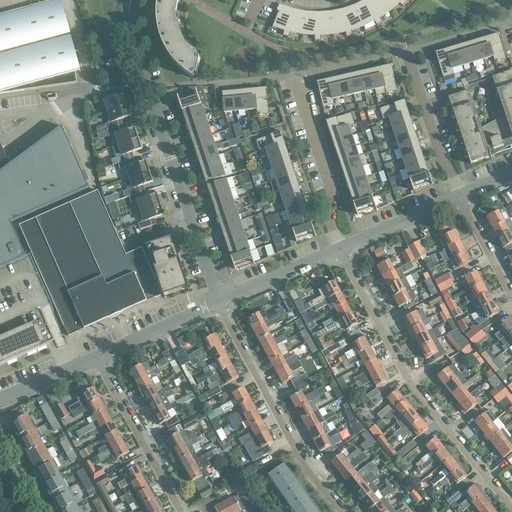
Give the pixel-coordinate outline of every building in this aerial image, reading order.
[(57,0),(0,15),(0,93),(4,93),(76,74),(75,72),(80,71),(60,0),(57,0)] [(158,0),(158,3),(157,7),(157,18),(157,20),(157,22),(158,26),(158,28),(158,29),(159,31),(159,33),(159,35),(161,39),(161,40),(163,44),(164,47),(166,51),(168,54),(169,56),(170,57),(172,60),(175,63),(177,66),(179,68),(181,70),(183,72),(186,74),(189,76),(192,78),(196,80),(200,60),(194,57),(186,47),(177,28),(176,15),(178,6),(182,6),(183,2),(179,0),(158,0)] [(380,24),(365,0),(354,5),(363,27),(364,27),(363,26),(374,21),(377,26),(380,24)] [(390,11),(381,0),(365,0),(380,24),(383,23),(379,17),(389,11),(390,12),(390,11)] [(405,5),(400,0),(381,0),(390,11),(389,10),(400,4),(403,7),(405,5)] [(286,37),(293,10),(279,5),(277,12),(278,12),(272,29),(274,26),(285,30),(283,36),(286,37)] [(363,27),(354,5),(343,10),(350,37),(353,36),(352,30),(363,26),(363,27)] [(303,35),(306,12),(293,10),(286,37),(289,38),(291,32),(303,34),(303,35)] [(350,37),(343,10),(331,12),(334,35),(334,34),(345,32),(347,38),(350,37)] [(318,41),(318,13),(306,12),(303,35),(303,34),(315,35),(315,41),(318,41)] [(334,35),(331,12),(318,13),(318,41),(321,41),(321,35),(333,34),(333,35),(334,35)] [(487,38),(495,63),(506,59),(498,35),(499,35),(499,34),(487,38)] [(495,63),(487,38),(477,41),(483,60),(493,57),(495,63)] [(483,60),(477,41),(467,44),(473,63),(483,60)] [(473,63),(467,44),(456,47),(462,66),(473,63)] [(446,50),(454,75),(452,69),(462,66),(456,47),(446,50)] [(454,75),(446,50),(435,54),(436,54),(443,78),(454,75)] [(380,68),(385,88),(386,94),(397,91),(392,66),(392,65),(380,68)] [(370,70),(375,90),(385,88),(380,68),(370,70)] [(375,90),(370,70),(360,73),(364,92),(375,90)] [(511,70),(511,71),(511,70),(511,71),(492,78),(505,116),(482,129),(469,91),(449,98),(449,97),(448,97),(471,164),(491,157),(489,152),(511,144),(511,70)] [(364,92),(360,73),(349,75),(353,95),(364,92)] [(353,95),(349,75),(338,78),(343,97),(353,95)] [(343,97),(338,78),(328,80),(333,100),(343,97)] [(334,105),(333,100),(328,80),(316,83),(317,83),(323,108),(334,105)] [(254,90),(256,110),(257,116),(268,115),(266,89),(267,89),(254,90)] [(244,91),(246,111),(256,110),(254,90),(244,91)] [(233,92),(235,112),(246,111),(244,91),(233,92)] [(235,112),(233,92),(222,93),(222,94),(223,94),(225,113),(235,112)] [(100,97),(102,103),(109,100),(109,98),(107,93),(100,97)] [(108,112),(128,106),(124,95),(116,98),(115,94),(109,98),(109,100),(102,103),(103,107),(106,107),(108,112)] [(182,111),(201,105),(198,94),(179,101),(182,111)] [(383,120),(389,118),(408,112),(404,100),(404,101),(380,109),(383,120)] [(186,122),(205,115),(201,105),(182,111),(186,122)] [(131,117),(128,106),(108,112),(110,118),(107,119),(109,124),(105,125),(107,131),(119,127),(117,121),(131,117)] [(408,112),(389,118),(393,128),(411,122),(408,112)] [(330,133),(349,127),(354,125),(351,114),(327,122),(326,121),(330,133)] [(189,132),(208,125),(205,115),(186,122),(189,132)] [(371,125),(381,123),(380,117),(370,118),(371,125)] [(366,132),(370,131),(366,120),(359,123),(362,133),(366,132)] [(396,139),(415,132),(411,122),(393,128),(396,139)] [(193,142),(211,136),(208,125),(189,132),(193,142)] [(0,366),(47,346),(46,344),(64,336),(50,305),(52,305),(30,255),(26,256),(11,223),(89,188),(62,127),(11,165),(0,173),(0,366)] [(119,145),(139,139),(135,128),(121,133),(119,127),(107,131),(109,137),(113,136),(114,140),(117,140),(119,145)] [(333,143),(352,137),(349,127),(330,133),(333,143)] [(380,133),(378,127),(372,129),(374,135),(380,133)] [(260,152),(266,150),(285,143),(281,132),(280,132),(280,133),(256,141),(260,152)] [(399,149),(418,142),(415,132),(396,139),(399,149)] [(211,136),(193,142),(196,152),(215,146),(211,136)] [(352,137),(333,143),(336,153),(355,147),(352,137)] [(139,139),(119,145),(121,151),(118,152),(120,157),(116,158),(118,164),(130,160),(128,154),(142,150),(139,139)] [(239,139),(226,142),(229,150),(241,146),(239,139)] [(0,173),(11,165),(0,140),(0,173)] [(199,163),(218,156),(216,150),(223,148),(227,146),(226,142),(215,146),(196,152),(199,163)] [(403,159),(422,153),(418,142),(399,149),(403,159)] [(269,160),(288,154),(285,143),(266,150),(269,160)] [(355,147),(336,153),(340,164),(359,157),(355,147)] [(497,151),(500,160),(510,156),(507,148),(497,151)] [(375,163),(380,162),(376,151),(372,152),(375,163)] [(234,162),(243,159),(241,153),(232,156),(234,162)] [(406,169),(425,163),(422,153),(403,159),(406,169)] [(288,154),(269,160),(272,170),(291,164),(288,154)] [(248,164),(254,162),(251,155),(245,157),(248,164)] [(203,173),(222,166),(218,156),(199,163),(203,173)] [(359,157),(340,164),(343,174),(362,167),(359,157)] [(243,159),(234,162),(237,162),(240,172),(246,170),(243,159)] [(130,178),(150,172),(146,161),(132,166),(130,160),(118,164),(120,170),(124,169),(125,173),(128,173),(130,178)] [(380,162),(375,163),(378,173),(377,174),(383,172),(380,162)] [(425,163),(406,169),(409,179),(428,173),(425,163)] [(228,164),(222,166),(203,173),(206,183),(231,175),(228,164)] [(291,164),(272,170),(276,180),(295,174),(291,164)] [(393,172),(390,164),(384,166),(387,174),(393,172)] [(362,167),(343,174),(347,184),(366,178),(362,167)] [(256,175),(261,174),(259,168),(250,171),(252,177),(256,175)] [(150,172),(130,178),(132,184),(129,185),(131,190),(127,191),(129,197),(141,193),(139,187),(153,183),(150,172)] [(241,175),(244,186),(246,185),(252,183),(248,173),(241,175)] [(428,173),(409,179),(413,191),(414,191),(414,190),(431,184),(432,185),(432,184),(428,173)] [(295,174),(276,180),(279,190),(298,184),(295,174)] [(366,178),(347,184),(350,194),(369,188),(366,178)] [(211,197),(230,190),(226,180),(207,186),(211,197)] [(403,191),(400,183),(391,186),(394,194),(403,191)] [(298,184),(279,190),(283,201),(302,194),(298,184)] [(369,188),(350,194),(353,204),(372,198),(369,188)] [(214,207),(233,201),(239,199),(235,189),(230,190),(211,197),(214,207)] [(511,190),(502,196),(507,205),(511,201),(511,190)] [(68,337),(163,295),(142,248),(126,255),(98,191),(19,226),(68,337)] [(143,199),(141,193),(129,197),(131,203),(135,202),(136,207),(140,206),(141,211),(161,205),(157,194),(143,199)] [(302,194),(283,201),(286,211),(305,204),(302,194)] [(388,205),(393,203),(390,194),(385,196),(388,205)] [(248,200),(250,206),(258,203),(256,197),(248,200)] [(372,198),(353,204),(357,216),(358,216),(357,215),(375,209),(376,209),(372,198)] [(218,217),(243,209),(242,204),(235,206),(233,201),(214,207),(218,217)] [(253,212),(262,209),(260,203),(251,207),(253,212)] [(305,204),(286,211),(289,221),(308,215),(305,204)] [(161,205),(141,211),(143,217),(141,219),(142,223),(138,225),(140,230),(152,226),(150,220),(164,216),(161,205)] [(492,229),(510,219),(502,205),(497,208),(499,212),(486,218),(492,229)] [(221,228),(240,221),(238,216),(245,214),(243,209),(218,217),(221,228)] [(258,226),(265,224),(261,214),(255,216),(258,226)] [(308,215),(289,221),(293,231),(312,225),(308,215)] [(266,218),(269,228),(276,225),(272,216),(266,218)] [(497,239),(511,230),(511,223),(510,219),(492,229),(497,239)] [(224,238),(243,231),(240,221),(221,228),(224,238)] [(262,237),(268,235),(265,224),(258,226),(262,237)] [(272,238),(279,236),(276,225),(269,228),(272,238)] [(312,225),(293,231),(297,243),(297,242),(315,236),(316,236),(312,225)] [(443,238),(448,248),(461,242),(455,231),(451,233),(448,226),(437,232),(440,239),(443,238)] [(511,249),(511,230),(497,239),(503,249),(505,248),(507,252),(511,249)] [(228,248),(247,242),(243,231),(224,238),(228,248)] [(268,235),(262,237),(264,243),(270,241),(268,235)] [(279,236),(272,238),(275,247),(282,244),(279,236)] [(146,246),(163,295),(163,297),(189,289),(171,237),(146,246)] [(413,244),(420,258),(426,255),(419,241),(413,244)] [(231,258),(250,252),(247,242),(228,248),(231,258)] [(454,258),(466,252),(461,242),(448,248),(443,251),(448,261),(454,258)] [(420,258),(413,244),(408,247),(415,260),(420,258)] [(411,262),(415,260),(409,250),(401,254),(407,265),(411,262)] [(472,262),(471,262),(469,258),(472,257),(469,250),(466,252),(454,258),(457,264),(453,266),(453,268),(454,271),(472,262)] [(250,252),(231,258),(235,269),(254,262),(250,252)] [(270,264),(278,262),(274,252),(267,255),(270,264)] [(382,278),(395,271),(389,261),(385,253),(376,257),(381,265),(377,267),(382,278)] [(435,270),(443,267),(441,261),(433,263),(435,270)] [(388,288),(405,278),(403,274),(414,268),(411,262),(407,265),(395,271),(382,278),(388,288)] [(470,290),(483,283),(477,273),(465,279),(470,290)] [(435,281),(438,287),(451,280),(448,274),(435,281)] [(405,278),(388,288),(393,298),(411,289),(405,278)] [(451,280),(438,287),(441,292),(454,285),(451,280)] [(314,307),(341,292),(335,282),(323,288),(318,291),(321,297),(304,305),(296,291),(289,295),(291,298),(294,303),(300,314),(305,311),(307,310),(314,306),(314,307)] [(488,293),(486,289),(489,288),(485,282),(483,283),(470,290),(473,294),(465,298),(467,304),(470,303),(488,293)] [(461,297),(469,293),(467,288),(459,292),(461,297)] [(411,289),(393,298),(399,308),(403,306),(405,311),(419,303),(411,289)] [(446,302),(451,299),(447,290),(441,293),(446,302)] [(335,310),(346,303),(341,292),(314,307),(316,311),(332,303),(335,310)] [(476,313),(493,303),(488,293),(470,303),(476,313)] [(438,303),(442,312),(446,310),(439,295),(428,301),(431,307),(438,303)] [(289,312),(294,309),(289,299),(283,302),(289,312)] [(325,328),(340,320),(352,314),(346,303),(335,310),(338,316),(323,324),(325,328)] [(493,303),(476,313),(479,319),(475,321),(479,326),(486,320),(499,314),(493,303)] [(159,307),(162,314),(169,311),(166,304),(159,307)] [(455,311),(451,313),(457,323),(461,320),(458,316),(463,314),(460,308),(455,311)] [(253,331),(279,317),(284,314),(282,309),(268,317),(264,311),(259,314),(247,320),(253,331)] [(409,329),(426,321),(426,320),(427,320),(422,310),(404,319),(409,329)] [(452,320),(446,310),(442,312),(439,314),(444,324),(452,320)] [(305,311),(300,314),(306,325),(311,322),(305,311)] [(340,320),(325,328),(328,334),(344,326),(346,331),(361,324),(358,318),(355,319),(352,314),(340,320)] [(506,336),(511,331),(511,316),(499,327),(502,330),(495,336),(499,342),(506,336)] [(259,341),(271,335),(267,329),(276,325),(276,326),(282,323),(279,317),(253,331),(259,341)] [(427,333),(424,327),(428,325),(426,321),(409,329),(415,339),(427,333)] [(470,341),(480,332),(476,327),(466,336),(470,341)] [(306,344),(311,341),(306,330),(300,333),(306,344)] [(420,349),(437,341),(432,330),(427,333),(415,339),(420,349)] [(457,330),(453,332),(447,335),(450,340),(456,337),(460,345),(456,348),(460,353),(461,352),(470,345),(465,340),(460,336),(457,330)] [(511,331),(506,336),(511,341),(502,348),(505,352),(511,346),(511,331)] [(271,335),(259,341),(265,353),(293,337),(290,332),(274,341),(271,335)] [(480,332),(470,341),(474,346),(484,337),(480,332)] [(179,344),(190,338),(188,334),(177,340),(179,344)] [(190,362),(221,346),(215,335),(204,341),(207,346),(187,357),(183,350),(174,354),(181,367),(184,366),(190,362)] [(271,364),(283,357),(280,351),(291,345),(290,344),(297,340),(295,336),(293,337),(265,353),(271,364)] [(354,336),(350,338),(345,340),(347,346),(350,346),(353,345),(356,349),(345,355),(348,360),(358,354),(370,348),(367,343),(370,342),(367,336),(364,338),(359,340),(357,342),(354,336)] [(332,340),(328,342),(325,344),(322,339),(321,339),(316,342),(321,352),(328,349),(335,345),(332,340)] [(330,355),(347,346),(345,340),(335,345),(328,349),(330,354),(330,355)] [(437,341),(420,349),(426,360),(433,356),(436,361),(446,355),(438,340),(437,341)] [(309,357),(318,352),(311,341),(306,344),(311,353),(308,354),(309,357)] [(448,353),(454,350),(451,344),(445,347),(448,353)] [(473,350),(470,345),(461,352),(460,353),(464,358),(473,350)] [(216,363),(227,357),(221,346),(190,362),(193,367),(199,363),(200,364),(213,357),(216,363)] [(364,365),(376,359),(370,349),(370,348),(358,354),(348,360),(350,365),(351,366),(362,361),(364,365)] [(490,365),(495,360),(490,354),(491,353),(489,350),(482,356),(489,365),(490,365)] [(165,359),(158,363),(159,364),(156,366),(155,364),(149,368),(147,362),(141,365),(130,372),(136,383),(158,371),(158,370),(170,364),(175,361),(174,362),(168,351),(162,354),(165,359)] [(283,357),(271,364),(277,374),(299,362),(296,356),(285,361),(283,357)] [(227,357),(216,363),(218,368),(205,375),(208,381),(210,380),(233,367),(227,357)] [(364,365),(368,372),(354,379),(356,384),(382,370),(376,359),(364,365)] [(351,366),(350,365),(348,360),(344,363),(342,363),(345,369),(351,366)] [(495,360),(490,365),(489,365),(497,374),(504,368),(500,363),(499,365),(495,360)] [(175,361),(170,364),(175,374),(180,371),(175,361)] [(299,362),(277,374),(283,385),(294,378),(292,373),(302,367),(299,362)] [(445,387),(448,384),(460,374),(456,369),(453,365),(437,377),(445,387)] [(187,378),(191,376),(192,375),(191,373),(189,374),(184,366),(181,367),(187,378)] [(233,367),(210,380),(212,384),(218,381),(222,387),(239,378),(233,367)] [(388,381),(382,370),(356,384),(348,388),(342,391),(353,411),(356,409),(351,399),(350,393),(352,393),(357,387),(358,389),(373,381),(376,387),(388,381)] [(142,393),(153,387),(160,383),(156,377),(161,375),(158,371),(136,383),(142,393)] [(294,387),(309,380),(306,374),(291,382),(294,387)] [(460,374),(448,384),(445,387),(452,395),(468,383),(460,374)] [(191,376),(187,378),(193,387),(196,386),(191,376)] [(494,376),(491,378),(498,387),(492,392),(496,397),(506,390),(494,376)] [(342,391),(348,388),(342,377),(336,380),(342,391)] [(309,380),(294,387),(297,393),(312,385),(309,380)] [(471,380),(468,383),(452,395),(459,404),(470,395),(466,390),(474,384),(471,380)] [(153,387),(142,393),(148,404),(172,391),(169,386),(157,393),(153,387)] [(272,389),(276,396),(282,392),(279,386),(272,389)] [(205,394),(208,400),(222,392),(219,387),(205,394)] [(296,409),(324,394),(327,393),(324,387),(304,397),(302,392),(290,399),(296,409)] [(72,414),(100,399),(94,388),(82,395),(76,398),(79,402),(68,408),(72,414)] [(238,405),(250,399),(244,388),(233,394),(235,399),(207,415),(210,421),(238,405)] [(339,400),(343,398),(337,388),(333,390),(339,400)] [(470,395),(459,404),(462,407),(459,409),(464,415),(477,405),(474,401),(484,393),(480,388),(470,395)] [(153,415),(171,406),(167,399),(178,393),(176,389),(172,391),(148,404),(153,415)] [(367,403),(370,401),(380,394),(377,389),(367,396),(367,397),(364,399),(367,403)] [(218,396),(221,402),(233,396),(230,390),(218,396)] [(511,397),(506,390),(496,397),(500,402),(506,397),(511,404),(511,397)] [(385,417),(405,400),(397,391),(387,399),(391,404),(377,415),(381,420),(385,417)] [(171,406),(153,415),(159,426),(165,423),(168,428),(180,422),(177,416),(171,419),(167,413),(191,401),(193,405),(198,403),(193,394),(171,406)] [(302,420),(319,411),(315,405),(327,399),(324,394),(296,409),(302,420)] [(375,407),(384,399),(381,394),(371,402),(375,407)] [(94,416),(105,410),(100,399),(72,414),(74,418),(79,415),(79,416),(90,410),(94,416)] [(230,424),(256,409),(250,399),(238,405),(242,412),(237,415),(236,413),(227,418),(230,424)] [(402,418),(413,410),(405,400),(385,417),(388,421),(398,413),(402,418)] [(61,420),(70,416),(63,403),(54,408),(61,420)] [(49,423),(56,420),(47,404),(41,407),(49,423)] [(250,427),(261,420),(256,409),(230,424),(233,430),(242,425),(241,423),(247,421),(250,427)] [(355,419),(349,409),(344,411),(350,422),(355,419)] [(105,410),(94,416),(97,422),(78,433),(81,437),(89,432),(95,429),(99,427),(111,420),(105,410)] [(413,410),(402,418),(406,422),(401,426),(402,428),(393,435),(396,439),(401,436),(420,419),(413,410)] [(481,432),(492,423),(497,419),(490,410),(474,423),(481,432)] [(140,415),(144,424),(153,421),(149,411),(140,415)] [(308,431),(336,416),(333,412),(322,418),(319,411),(302,420),(308,431)] [(206,420),(205,418),(203,413),(183,424),(186,431),(199,424),(199,423),(206,420)] [(19,440),(36,431),(27,415),(11,424),(19,440)] [(314,442),(325,436),(323,431),(328,428),(327,426),(338,420),(336,416),(308,431),(314,442)] [(370,419),(365,423),(369,429),(374,424),(370,419)] [(420,419),(401,436),(404,439),(408,436),(410,437),(415,433),(418,438),(428,429),(420,419)] [(56,420),(49,423),(54,432),(61,429),(56,420)] [(117,431),(111,420),(99,427),(105,437),(117,431)] [(261,420),(250,427),(253,432),(239,440),(242,445),(243,445),(245,444),(267,431),(261,420)] [(150,435),(159,431),(155,422),(146,426),(150,435)] [(489,441),(500,432),(492,423),(481,432),(489,441)] [(42,431),(46,439),(52,436),(48,427),(42,431)] [(381,435),(374,427),(369,430),(376,439),(381,435)] [(338,428),(325,436),(314,442),(320,453),(324,451),(327,456),(337,449),(335,444),(337,443),(333,437),(341,433),(338,428)] [(500,432),(489,441),(496,450),(511,437),(504,428),(500,432)] [(95,429),(89,432),(91,437),(97,434),(95,429)] [(27,454),(44,445),(36,431),(19,440),(27,454)] [(117,431),(105,437),(109,444),(98,450),(100,454),(123,442),(117,431)] [(173,450),(185,444),(197,438),(194,433),(187,436),(184,431),(167,440),(173,450)] [(253,462),(272,452),(268,446),(273,443),(267,431),(245,444),(243,445),(253,462)] [(377,440),(383,449),(387,446),(389,445),(382,436),(377,440)] [(511,451),(511,437),(496,450),(503,459),(511,451)] [(179,461),(190,455),(196,452),(192,446),(198,443),(196,439),(197,438),(185,444),(173,450),(179,461)] [(419,468),(443,448),(436,439),(426,447),(430,453),(416,465),(419,468)] [(65,452),(72,449),(67,440),(60,443),(65,452)] [(383,449),(391,459),(395,463),(417,445),(413,441),(395,455),(387,446),(383,449)] [(123,442),(100,454),(101,454),(96,457),(99,463),(101,462),(115,455),(117,459),(129,453),(123,442)] [(224,451),(225,455),(233,451),(229,444),(226,445),(224,442),(220,444),(224,451)] [(36,469),(52,460),(44,445),(27,454),(36,469)] [(441,465),(451,457),(453,455),(446,447),(444,448),(443,448),(419,468),(416,471),(419,474),(421,473),(435,462),(436,463),(438,462),(441,465)] [(72,449),(65,452),(71,462),(77,458),(72,449)] [(339,473),(362,454),(358,449),(345,459),(341,455),(331,463),(339,473)] [(84,450),(79,453),(83,460),(88,457),(84,450)] [(203,480),(210,476),(206,469),(211,466),(210,465),(226,456),(225,455),(224,451),(214,457),(185,472),(191,483),(202,477),(203,480)] [(185,472),(214,457),(211,452),(194,461),(190,455),(179,461),(185,472)] [(347,482),(357,474),(354,470),(368,458),(363,453),(362,454),(339,473),(347,482)] [(453,455),(451,457),(441,465),(444,470),(439,474),(440,476),(431,484),(434,487),(439,483),(444,479),(448,475),(461,465),(453,455)] [(44,484),(60,475),(52,460),(36,469),(44,484)] [(259,469),(257,464),(248,469),(251,474),(259,469)] [(395,474),(398,472),(392,464),(389,467),(395,474)] [(275,492),(294,478),(285,465),(269,476),(276,486),(272,488),(275,492)] [(461,465),(448,475),(457,485),(467,477),(459,467),(461,465)] [(131,484),(143,478),(142,476),(144,475),(139,466),(137,467),(125,473),(128,478),(117,484),(121,490),(131,484)] [(94,481),(104,475),(100,468),(90,474),(94,481)] [(357,474),(347,482),(355,492),(376,474),(379,472),(376,468),(361,479),(357,474)] [(82,482),(88,479),(83,469),(77,473),(82,482)] [(362,502),(373,493),(377,489),(373,484),(377,480),(377,479),(379,477),(376,474),(355,492),(362,502)] [(52,499),(68,490),(60,475),(44,484),(52,499)] [(103,485),(109,482),(106,477),(95,483),(104,499),(109,496),(103,485)] [(126,501),(149,488),(151,487),(145,477),(143,478),(131,484),(134,489),(128,493),(129,493),(120,498),(122,503),(126,501)] [(281,493),(287,502),(303,491),(294,478),(275,492),(272,494),(275,497),(281,493)] [(88,479),(82,482),(87,491),(93,488),(88,479)] [(444,479),(439,483),(442,487),(448,483),(444,479)] [(395,481),(392,485),(391,486),(394,490),(396,490),(400,486),(395,481)] [(373,493),(362,502),(370,511),(385,499),(394,491),(391,486),(390,486),(390,485),(381,493),(377,489),(373,493)] [(405,489),(409,494),(414,490),(410,485),(405,489)] [(462,511),(472,504),(484,494),(476,485),(471,489),(467,485),(445,502),(450,507),(454,511),(462,511)] [(202,499),(213,494),(209,487),(199,493),(202,499)] [(157,498),(157,497),(154,492),(152,494),(149,488),(126,501),(129,506),(134,503),(137,509),(143,505),(157,498)] [(58,511),(62,511),(76,505),(68,490),(52,499),(58,511)] [(418,504),(422,500),(414,490),(409,494),(418,504)] [(293,511),(299,511),(312,503),(303,491),(287,502),(293,511)] [(492,504),(484,494),(472,504),(477,510),(478,511),(481,511),(490,505),(492,504)] [(250,511),(245,505),(240,495),(234,498),(234,497),(214,508),(216,511),(250,511)] [(110,509),(114,507),(109,496),(104,499),(110,509)] [(157,498),(143,505),(146,510),(142,511),(156,511),(160,510),(160,509),(162,508),(157,498)] [(98,511),(104,508),(99,499),(93,502),(98,511)] [(370,511),(387,511),(392,508),(385,499),(370,511)] [(436,502),(430,507),(434,511),(435,511),(440,508),(436,502)] [(318,511),(312,503),(299,511),(318,511)]
